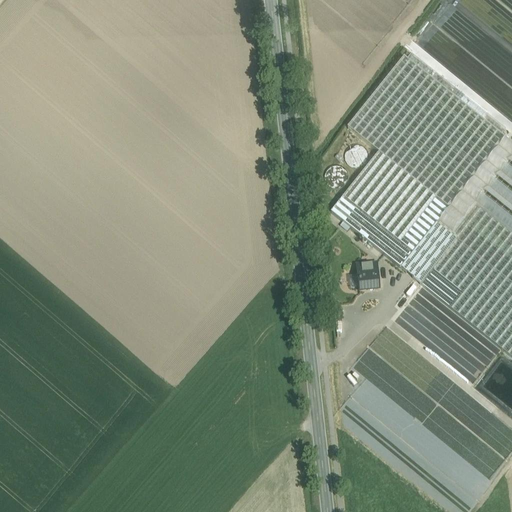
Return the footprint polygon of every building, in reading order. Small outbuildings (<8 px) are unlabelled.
[(379,155),(331,215),(401,271),(506,141),(405,59),(348,130),(379,155)] [(511,146),(506,141),(401,271),(421,287),(458,242),(453,237),(476,207),(511,160),(511,146)] [(511,160),(476,207),(511,235),(511,160)] [(458,242),(511,285),(511,235),(476,207),(453,237),(458,242)] [(511,285),(458,242),(421,287),(511,359),(511,285)] [(377,265),(357,267),(359,293),(380,291),(377,265)] [(386,328),(377,338),(383,344),(390,336),(398,343),(401,341),(386,328)]
